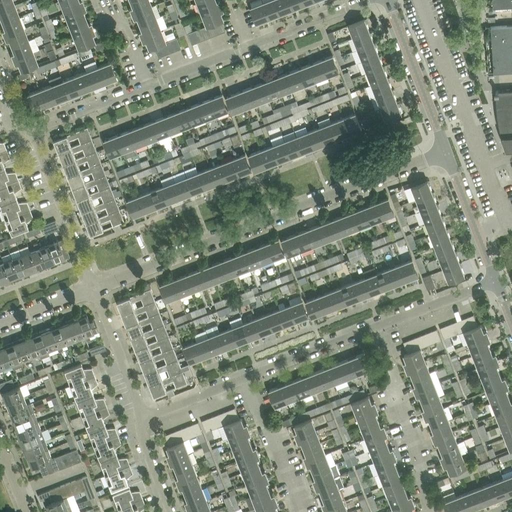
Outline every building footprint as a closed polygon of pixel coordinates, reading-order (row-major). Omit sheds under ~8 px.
[(0,0),(0,10),(12,6),(11,1),(13,0),(12,0),(0,0)] [(40,0),(38,1),(36,1),(39,9),(44,6),(41,0),(40,0)] [(78,0),(61,0),(60,1),(63,8),(65,7),(67,12),(84,5),(82,0),(79,1),(78,0)] [(133,7),(130,9),(132,14),(149,7),(147,2),(149,1),(148,0),(131,0),(130,1),(133,7)] [(180,0),(175,2),(178,9),(183,7),(180,0)] [(200,0),(197,2),(201,13),(220,6),(219,1),(216,2),(214,0),(200,0)] [(276,0),(269,0),(263,2),(269,18),(282,13),(276,0)] [(289,0),(276,0),(282,13),(293,9),(289,0)] [(302,0),(289,0),(293,9),(305,4),(302,0)] [(35,2),(31,4),(34,11),(39,9),(36,1),(35,2)] [(269,18),(263,2),(252,7),(258,22),(269,18)] [(68,16),(66,17),(69,24),(85,18),(83,11),(86,10),(84,5),(67,12),(68,16)] [(0,10),(0,16),(3,23),(19,17),(16,10),(14,11),(12,6),(0,10)] [(44,6),(39,9),(42,16),(43,15),(47,14),(44,6)] [(137,17),(139,24),(156,18),(151,6),(149,7),(132,14),(134,18),(137,17)] [(205,17),(203,18),(206,25),(207,25),(214,22),(220,20),(222,19),(219,12),(222,11),(220,6),(203,13),(205,17)] [(183,7),(178,9),(180,16),(186,14),(183,7)] [(39,9),(34,11),(37,18),(41,16),(42,16),(39,9)] [(5,30),(2,31),(4,36),(22,29),(20,24),(22,24),(19,17),(3,23),(5,30)] [(51,18),(45,20),(49,32),(55,29),(51,18)] [(85,18),(69,24),(72,31),(74,30),(76,35),(93,28),(91,23),(88,25),(85,18)] [(139,32),(141,37),(158,30),(160,29),(156,18),(139,24),(142,31),(139,32)] [(349,25),(354,37),(370,31),(365,18),(349,25)] [(220,20),(214,22),(218,34),(225,31),(220,20)] [(214,22),(207,25),(211,36),(218,34),(214,22)] [(511,24),(486,26),(487,42),(511,40),(511,24)] [(44,25),(39,27),(42,35),(47,32),(44,25)] [(207,25),(206,25),(200,28),(205,39),(211,36),(207,25)] [(76,35),(74,36),(78,48),(85,45),(95,41),(92,34),(95,33),(93,28),(76,35)] [(200,28),(194,30),(198,41),(205,39),(200,28)] [(22,29),(4,36),(6,41),(9,40),(12,47),(28,40),(26,33),(24,34),(22,29)] [(55,29),(49,32),(52,39),(58,37),(55,29)] [(158,30),(141,37),(143,42),(146,41),(149,48),(154,46),(160,44),(165,42),(162,34),(160,35),(158,30)] [(194,30),(192,31),(187,33),(191,44),(198,41),(194,30)] [(354,37),(359,49),(375,42),(370,31),(354,37)] [(47,32),(42,35),(45,42),(50,40),(47,32)] [(176,37),(171,39),(175,50),(181,48),(176,37)] [(171,39),(165,41),(169,53),(175,50),(171,39)] [(15,53),(12,55),(14,60),(31,53),(29,48),(31,47),(28,40),(12,47),(15,53)] [(511,40),(487,42),(488,57),(511,55),(511,40)] [(165,41),(165,42),(160,44),(164,55),(169,53),(165,41)] [(51,42),(44,44),(50,59),(56,57),(51,42)] [(359,49),(363,61),(379,54),(375,42),(359,49)] [(160,44),(154,46),(158,57),(164,55),(160,44)] [(62,46),(56,48),(59,56),(64,53),(62,46)] [(90,47),(83,49),(85,55),(92,52),(90,47)] [(31,53),(14,60),(15,64),(18,63),(21,70),(30,67),(37,64),(35,57),(33,58),(31,53)] [(73,53),(66,55),(68,61),(75,58),(73,53)] [(363,61),(368,72),(384,66),(379,54),(363,61)] [(59,58),(61,64),(68,61),(66,55),(59,58)] [(334,55),(322,60),(328,76),(340,71),(334,55)] [(511,55),(488,57),(489,72),(495,71),(511,70),(511,55)] [(322,60),(310,64),(316,80),(318,85),(329,80),(327,76),(328,76),(322,60)] [(50,62),(43,65),(45,70),(52,68),(50,62)] [(110,62),(99,67),(105,82),(116,78),(110,62)] [(310,64),(298,69),(304,85),(316,80),(310,64)] [(43,65),(36,68),(38,73),(45,70),(43,65)] [(368,72),(372,84),(388,78),(384,66),(368,72)] [(99,67),(87,71),(93,87),(105,82),(99,67)] [(298,69),(287,74),(293,89),(304,85),(298,69)] [(19,74),(21,79),(29,77),(26,71),(19,74)] [(87,71),(75,76),(81,92),(93,87),(87,71)] [(61,74),(48,79),(51,85),(57,101),(69,96),(63,81),(61,74)] [(287,74),(275,78),(281,94),(293,89),(287,74)] [(75,76),(63,81),(69,96),(81,92),(75,76)] [(275,78),(263,83),(269,99),(281,94),(275,78)] [(372,84),(377,96),(393,90),(388,78),(372,84)] [(263,83),(251,87),(258,103),(269,99),(263,83)] [(51,85),(40,90),(46,105),(57,101),(51,85)] [(345,85),(338,88),(340,94),(347,91),(345,85)] [(251,87),(239,92),(245,108),(258,103),(251,87)] [(511,89),(496,90),(496,93),(497,104),(511,103),(511,89)] [(46,105),(40,90),(27,95),(33,110),(46,105)] [(377,96),(382,107),(398,101),(393,90),(377,96)] [(245,108),(239,92),(227,97),(233,112),(245,108)] [(328,92),(322,94),(324,100),(331,97),(330,94),(328,92)] [(348,93),(341,96),(343,102),(350,99),(348,93)] [(223,94),(211,99),(218,114),(229,110),(223,94)] [(324,100),(322,94),(310,99),(312,104),(324,100)] [(211,99),(200,103),(206,119),(218,114),(211,99)] [(332,100),(325,102),(327,108),(334,105),(332,100)] [(398,101),(382,107),(386,119),(402,113),(398,101)] [(306,102),(298,105),(300,110),(308,107),(306,102)] [(325,102),(318,105),(320,109),(320,111),(327,108),(325,102)] [(200,103),(188,108),(194,123),(206,119),(200,103)] [(511,103),(497,104),(497,106),(499,123),(502,136),(507,149),(511,148),(511,103)] [(291,107),(294,113),(300,110),(298,105),(291,107)] [(310,112),(308,107),(300,110),(302,115),(310,112)] [(188,108),(176,112),(182,128),(194,123),(188,108)] [(282,110),(275,113),(277,118),(284,115),(282,110)] [(294,114),(289,116),(291,121),(297,119),(297,117),(302,115),(300,110),(294,113),(294,114)] [(176,112),(165,117),(171,133),(182,128),(176,112)] [(356,113),(344,118),(350,133),(362,129),(356,113)] [(165,117),(153,121),(159,137),(171,133),(165,117)] [(285,118),(278,120),(280,126),(287,123),(285,118)] [(344,118),(332,122),(338,138),(350,133),(344,118)] [(258,119),(251,122),(253,127),(260,124),(258,119)] [(280,126),(277,120),(270,123),(272,129),(280,126)] [(153,121),(141,126),(147,142),(159,137),(153,121)] [(332,122),(321,127),(327,143),(338,138),(332,122)] [(246,124),(239,127),(241,132),(248,129),(246,124)] [(235,125),(228,128),(230,133),(237,131),(235,125)] [(141,126),(129,131),(135,146),(147,142),(141,126)] [(55,140),(59,152),(72,147),(70,140),(79,137),(81,143),(93,139),(88,127),(55,140)] [(254,130),(256,135),(263,132),(261,127),(254,130)] [(321,127),(309,131),(315,147),(327,143),(321,127)] [(129,131),(118,135),(124,151),(126,156),(137,152),(135,146),(129,131)] [(219,131),(212,134),(214,140),(221,137),(219,131)] [(309,131),(297,136),(303,152),(315,147),(309,131)] [(249,132),(242,134),(244,140),(251,137),(249,132)] [(238,133),(226,138),(229,145),(233,143),(234,145),(242,142),(238,133)] [(212,134),(204,137),(206,143),(214,140),(212,134)] [(124,151),(117,135),(105,140),(111,156),(124,151)] [(297,136),(285,141),(292,156),(303,152),(297,136)] [(59,152),(64,164),(77,159),(74,152),(83,149),(86,155),(97,151),(93,139),(81,143),(81,144),(72,147),(59,152)] [(222,139),(215,142),(217,147),(224,145),(222,139)] [(200,140),(188,145),(190,150),(198,147),(198,146),(200,145),(202,144),(200,140)] [(285,141),(274,145),(280,161),(292,156),(285,141)] [(217,147),(215,142),(207,145),(209,150),(217,147)] [(274,145),(262,150),(268,166),(280,161),(274,145)] [(198,147),(190,150),(193,156),(202,152),(201,148),(198,147)] [(0,169),(5,168),(3,163),(10,158),(7,150),(0,152),(0,169)] [(172,150),(165,153),(167,158),(174,155),(172,150)] [(190,150),(183,153),(186,158),(193,156),(190,150)] [(268,166),(262,150),(250,155),(256,170),(268,166)] [(64,164),(68,175),(81,170),(79,164),(88,160),(90,167),(102,162),(97,151),(86,155),(86,156),(77,159),(64,164)] [(167,158),(165,153),(157,156),(159,161),(167,158)] [(246,154),(235,158),(241,174),(252,170),(246,154)] [(175,158),(168,161),(170,166),(177,163),(175,158)] [(235,158),(223,163),(229,179),(241,174),(235,158)] [(149,159),(141,161),(143,167),(151,164),(149,159)] [(143,167),(141,161),(134,164),(136,170),(143,167)] [(68,175),(73,187),(86,182),(84,176),(93,172),(95,179),(107,174),(102,162),(90,167),(91,167),(82,171),(81,170),(68,175)] [(223,163),(211,167),(217,183),(229,179),(223,163)] [(211,167),(199,172),(205,188),(217,183),(211,167)] [(0,187),(18,180),(15,172),(6,172),(5,168),(0,169),(0,187)] [(127,174),(125,168),(117,171),(119,177),(127,174)] [(199,172),(188,176),(194,192),(205,188),(199,172)] [(73,187),(78,199),(91,194),(88,187),(97,184),(100,190),(111,186),(107,174),(95,179),(86,182),(73,187)] [(134,180),(132,174),(120,179),(122,184),(134,180)] [(173,175),(161,179),(164,186),(170,202),(182,197),(176,181),(173,175)] [(188,176),(176,181),(182,197),(194,192),(188,176)] [(18,180),(0,187),(0,196),(3,203),(16,197),(14,192),(21,188),(18,180)] [(412,186),(417,198),(433,192),(428,180),(412,186)] [(78,199),(82,210),(95,205),(93,199),(102,196),(104,202),(116,197),(111,186),(100,190),(100,191),(91,194),(78,199)] [(164,186),(152,190),(158,206),(170,202),(164,186)] [(152,190),(140,195),(147,211),(158,206),(152,190)] [(417,198),(421,210),(437,204),(433,192),(417,198)] [(147,211),(140,195),(128,200),(135,215),(147,211)] [(3,203),(0,203),(0,206),(1,210),(5,209),(9,218),(30,210),(27,202),(18,202),(16,197),(3,203)] [(82,210),(87,222),(100,217),(97,211),(106,207),(109,214),(120,209),(116,197),(104,202),(95,206),(95,205),(82,210)] [(389,198),(377,202),(383,218),(395,213),(389,198)] [(377,202),(365,207),(371,223),(383,218),(377,202)] [(421,210),(426,222),(442,216),(437,204),(421,210)] [(365,207),(353,211),(359,227),(371,223),(365,207)] [(100,217),(87,222),(91,234),(105,229),(102,223),(111,219),(113,226),(121,223),(125,221),(120,209),(109,214),(100,218),(100,217)] [(398,211),(400,218),(406,216),(403,209),(398,211)] [(12,227),(8,228),(11,234),(19,231),(28,228),(26,222),(33,218),(30,210),(9,218),(12,227)] [(353,211),(342,216),(348,232),(359,227),(353,211)] [(342,216),(330,221),(336,236),(348,232),(342,216)] [(406,216),(400,218),(403,226),(409,224),(406,216)] [(426,222),(431,233),(446,227),(442,216),(426,222)] [(55,220),(43,225),(41,225),(44,232),(58,226),(55,220)] [(330,221),(318,225),(324,241),(336,236),(330,221)] [(121,223),(113,226),(116,231),(123,228),(121,223)] [(318,225),(306,230),(313,246),(324,241),(318,225)] [(431,233),(435,245),(451,239),(446,227),(431,233)] [(306,230),(295,234),(301,250),(313,246),(306,230)] [(401,230),(394,233),(396,238),(403,235),(401,230)] [(407,235),(409,242),(415,240),(412,233),(407,235)] [(301,250),(295,234),(283,239),(289,255),(301,250)] [(63,238),(48,244),(56,262),(65,259),(65,258),(70,256),(63,238)] [(279,238),(267,243),(273,259),(285,254),(279,238)] [(435,245),(440,257),(456,251),(451,239),(435,245)] [(415,240),(409,242),(412,249),(418,247),(415,240)] [(35,249),(30,251),(37,269),(37,270),(40,268),(46,265),(39,247),(37,243),(33,244),(35,249)] [(267,243),(255,247),(262,263),(273,259),(267,243)] [(48,244),(39,247),(46,265),(47,266),(56,262),(48,244)] [(389,244),(381,247),(383,252),(391,249),(389,244)] [(255,247),(244,252),(250,268),(262,263),(255,247)] [(362,247),(355,249),(357,255),(364,252),(363,251),(362,247)] [(355,249),(348,252),(349,256),(350,257),(357,255),(355,249)] [(30,251),(21,254),(28,273),(31,272),(31,271),(37,269),(30,251)] [(440,257),(444,269),(460,263),(456,251),(440,257)] [(244,252),(232,257),(238,272),(250,268),(244,252)] [(364,252),(357,255),(359,260),(366,257),(364,253),(364,252)] [(21,254),(12,258),(19,276),(19,277),(28,273),(21,254)] [(357,255),(350,257),(350,259),(352,263),(359,260),(357,255)] [(416,258),(419,265),(424,263),(422,256),(416,258)] [(232,257),(220,261),(226,277),(238,272),(232,257)] [(12,258),(3,262),(10,281),(13,280),(12,278),(19,276),(12,258)] [(0,281),(1,284),(10,281),(3,262),(2,259),(0,259),(0,281)] [(413,259),(401,264),(407,279),(419,275),(413,259)] [(220,261),(209,266),(215,282),(226,277),(220,261)] [(341,262),(334,265),(336,271),(343,268),(341,262)] [(424,263),(419,265),(421,273),(427,271),(424,263)] [(460,263),(444,269),(449,281),(465,275),(460,263)] [(401,264),(389,268),(395,284),(407,279),(401,264)] [(334,265),(327,268),(329,273),(336,271),(334,265)] [(209,266),(197,270),(203,286),(215,282),(209,266)] [(389,268),(377,273),(384,289),(395,284),(389,268)] [(197,270),(185,275),(191,291),(203,286),(197,270)] [(317,272),(311,274),(313,280),(319,277),(317,272)] [(377,273),(366,277),(372,293),(384,289),(377,273)] [(288,274),(280,277),(282,282),(290,279),(288,274)] [(423,277),(428,289),(436,286),(431,274),(423,277)] [(185,275),(173,280),(180,295),(191,291),(185,275)] [(306,276),(298,279),(300,284),(301,284),(308,281),(306,276)] [(280,277),(269,281),(271,286),(282,282),(280,277)] [(366,277),(354,282),(360,298),(372,293),(366,277)] [(180,295),(173,280),(161,284),(168,300),(180,295)] [(288,283),(281,286),(284,293),(291,290),(291,292),(299,289),(296,281),(288,283)] [(354,282),(342,287),(348,302),(360,298),(354,282)] [(149,283),(139,286),(142,292),(151,288),(149,283)] [(253,290),(246,292),(248,297),(255,295),(254,293),(259,291),(257,286),(252,288),(253,290)] [(279,287),(272,289),(274,295),(281,292),(279,287)] [(342,287),(330,291),(337,307),(348,302),(342,287)] [(142,292),(118,301),(122,314),(135,308),(133,302),(142,298),(144,305),(156,300),(151,288),(142,292)] [(274,295),(272,289),(264,292),(267,298),(274,295)] [(330,291),(319,296),(325,311),(337,307),(330,291)] [(248,297),(250,303),(257,300),(255,296),(255,295),(248,297)] [(325,311),(319,296),(307,300),(313,316),(325,311)] [(248,297),(241,300),(243,305),(250,303),(248,297)] [(135,308),(122,314),(127,325),(140,320),(137,313),(146,310),(149,317),(160,312),(156,300),(144,305),(135,308)] [(303,300),(291,304),(297,320),(309,315),(303,300)] [(291,304),(279,309),(286,325),(297,320),(291,304)] [(232,305),(225,308),(227,313),(234,310),(232,305)] [(205,306),(198,309),(200,314),(208,311),(205,306)] [(225,308),(218,311),(220,316),(227,313),(225,308)] [(198,309),(191,311),(193,317),(200,314),(198,309)] [(279,309),(268,313),(274,329),(286,325),(279,309)] [(140,320),(127,325),(132,337),(145,332),(144,332),(142,325),(151,322),(153,328),(165,324),(160,312),(149,317),(140,320)] [(268,313),(256,318),(262,334),(274,329),(268,313)] [(83,315),(77,317),(78,318),(85,336),(86,340),(91,339),(89,334),(94,332),(99,330),(94,318),(89,320),(87,315),(86,315),(86,314),(83,315)] [(473,328),(478,325),(474,314),(468,316),(473,328)] [(182,315),(174,318),(176,324),(184,321),(182,315)] [(463,318),(467,330),(473,328),(468,316),(463,318)] [(74,318),(68,321),(68,322),(69,322),(75,339),(83,336),(84,336),(85,336),(78,318),(77,317),(74,318)] [(241,317),(230,321),(232,327),(239,343),(250,338),(244,323),(241,317)] [(256,318),(244,323),(250,338),(262,334),(256,318)] [(461,332),(465,331),(467,330),(463,318),(457,321),(461,332)] [(68,321),(59,324),(66,343),(75,339),(69,322),(68,322),(68,321)] [(456,334),(461,332),(457,321),(451,323),(456,334)] [(187,329),(185,323),(177,326),(180,332),(187,329)] [(450,336),(456,334),(451,323),(446,325),(450,336)] [(59,324),(50,328),(57,346),(59,351),(63,349),(61,345),(66,343),(59,324)] [(145,332),(132,337),(136,349),(149,344),(147,337),(155,333),(158,340),(170,336),(165,324),(153,328),(145,332)] [(461,332),(459,333),(464,345),(469,343),(489,335),(487,330),(484,332),(481,324),(478,325),(473,328),(467,330),(465,331),(464,331),(461,332)] [(440,327),(445,339),(450,337),(450,336),(446,325),(440,327)] [(232,327),(221,332),(227,348),(239,343),(232,327)] [(50,328),(41,331),(48,350),(57,346),(50,328)] [(437,342),(442,340),(437,328),(432,330),(436,342),(437,342)] [(426,333),(431,344),(436,342),(432,330),(426,333)] [(38,333),(31,335),(32,336),(32,337),(39,354),(41,358),(49,355),(48,350),(41,331),(38,333)] [(221,332),(209,336),(215,352),(227,348),(221,332)] [(420,335),(425,346),(431,344),(426,333),(420,335)] [(28,336),(22,339),(23,340),(30,357),(39,354),(31,335),(28,336)] [(419,349),(421,348),(425,346),(420,335),(415,337),(419,349)] [(469,343),(474,355),(491,348),(488,341),(491,340),(489,335),(469,343)] [(149,344),(136,349),(141,360),(154,355),(151,348),(160,345),(163,352),(174,347),(170,336),(158,340),(149,344)] [(209,336),(197,341),(203,357),(215,352),(209,336)] [(415,337),(409,339),(414,351),(419,349),(415,337)] [(445,339),(447,346),(448,346),(453,344),(450,337),(445,339)] [(19,340),(13,342),(14,343),(14,344),(21,361),(30,357),(23,340),(22,339),(19,340)] [(404,341),(408,353),(414,351),(409,339),(404,341)] [(203,357),(197,341),(185,346),(191,361),(203,357)] [(10,343),(4,346),(4,347),(5,347),(11,364),(13,369),(22,365),(21,361),(14,344),(14,343),(13,342),(10,343)] [(104,343),(89,348),(92,355),(93,354),(106,349),(104,344),(104,343)] [(1,347),(0,347),(0,361),(2,368),(11,364),(5,347),(4,347),(4,346),(1,347)] [(154,355),(141,360),(145,372),(158,367),(156,360),(165,357),(167,363),(179,359),(174,347),(163,352),(154,355)] [(408,361),(405,362),(407,367),(424,361),(422,356),(424,355),(421,348),(419,349),(414,351),(408,353),(405,354),(408,361)] [(474,355),(479,366),(481,366),(498,359),(496,354),(493,355),(491,348),(474,355)] [(447,352),(442,354),(446,366),(451,364),(447,352)] [(364,353),(352,358),(358,373),(370,368),(364,353)] [(352,358),(341,362),(347,378),(358,373),(352,358)] [(158,367),(145,372),(150,384),(163,379),(160,372),(167,369),(170,376),(190,368),(189,364),(182,367),(179,359),(167,363),(158,367)] [(482,370),(481,371),(481,373),(483,378),(485,377),(500,372),(497,365),(500,364),(498,359),(481,366),(482,370)] [(459,360),(454,362),(457,370),(462,368),(459,360)] [(424,361),(407,367),(408,372),(411,371),(414,378),(430,372),(428,365),(426,365),(424,361)] [(341,362),(329,367),(335,382),(347,378),(341,362)] [(81,363),(64,370),(66,376),(69,375),(70,374),(74,383),(95,375),(92,367),(83,368),(81,363)] [(451,364),(446,366),(449,373),(454,371),(451,364)] [(329,367),(317,371),(323,387),(335,382),(329,367)] [(163,379),(150,384),(155,396),(167,391),(168,391),(165,384),(174,380),(177,387),(188,383),(183,371),(191,368),(190,368),(170,376),(163,379)] [(317,371),(305,376),(311,391),(323,387),(317,371)] [(417,385),(414,386),(416,391),(433,384),(431,379),(433,378),(430,372),(414,378),(417,385)] [(485,377),(483,378),(486,385),(488,384),(490,389),(507,382),(505,377),(502,378),(500,372),(485,377)] [(48,375),(43,377),(46,386),(51,384),(48,375)] [(95,375),(74,383),(77,393),(74,395),(76,400),(93,393),(91,388),(98,383),(95,375)] [(305,376),(294,380),(300,396),(302,403),(314,398),(311,391),(305,376)] [(466,377),(460,379),(461,379),(463,386),(468,384),(466,377)] [(0,390),(10,387),(7,380),(0,383),(0,390)] [(294,380),(282,385),(288,401),(300,396),(294,380)] [(433,384),(416,391),(418,396),(420,395),(423,401),(440,395),(445,393),(440,382),(433,384)] [(492,394),(490,395),(492,402),(509,395),(506,388),(509,387),(507,382),(490,389),(492,394)] [(468,384),(463,386),(466,393),(471,391),(468,384)] [(282,385),(270,390),(276,405),(288,401),(282,385)] [(10,390),(1,393),(5,403),(23,395),(20,386),(10,390)] [(93,393),(76,400),(78,406),(82,404),(85,413),(106,405),(103,397),(95,398),(93,393)] [(7,405),(9,412),(27,405),(23,395),(5,403),(6,405),(7,405)] [(426,408),(423,409),(425,414),(442,408),(440,403),(442,402),(440,395),(423,401),(426,408)] [(492,402),(497,413),(499,412),(511,407),(511,401),(511,402),(509,395),(492,402)] [(360,399),(353,402),(358,414),(376,407),(375,402),(372,403),(369,396),(360,399)] [(8,412),(12,421),(35,412),(31,403),(27,405),(9,412),(8,412)] [(106,405),(85,413),(89,423),(85,424),(87,430),(104,423),(102,418),(109,413),(106,405)] [(235,407),(229,410),(233,421),(240,418),(235,407)] [(317,407),(306,411),(308,416),(319,412),(317,407)] [(339,407),(334,409),(334,410),(337,417),(342,415),(339,407)] [(376,407),(358,414),(362,426),(378,420),(376,413),(378,412),(376,407)] [(501,417),(499,418),(500,420),(502,425),(504,424),(511,420),(511,407),(499,412),(501,417)] [(442,408),(425,414),(427,419),(430,418),(432,425),(449,419),(446,412),(444,412),(442,408)] [(229,410),(223,412),(228,423),(233,421),(229,410)] [(306,411),(294,416),(296,421),(308,416),(306,411)] [(331,411),(325,413),(330,425),(336,423),(331,411)] [(35,412),(12,421),(15,430),(38,422),(35,412)] [(223,412),(218,414),(222,425),(225,424),(225,425),(228,423),(223,412)] [(218,414),(212,416),(217,427),(222,425),(218,414)] [(212,416),(207,418),(211,430),(217,427),(212,416)] [(294,416),(282,421),(284,426),(286,425),(291,423),(296,421),(294,416)] [(207,418),(202,420),(206,432),(211,430),(210,430),(211,430),(207,418)] [(225,425),(229,437),(249,429),(247,424),(244,425),(241,418),(240,418),(233,421),(228,423),(225,425)] [(295,433),(297,438),(316,430),(312,418),(295,425),(298,432),(295,433)] [(435,431),(432,433),(434,438),(451,431),(449,426),(451,425),(449,419),(432,425),(435,431)] [(378,420),(362,426),(366,437),(367,438),(386,430),(384,425),(381,426),(378,420)] [(504,424),(502,425),(503,430),(504,432),(506,431),(508,436),(511,434),(511,420),(504,424)] [(198,422),(193,424),(197,435),(198,435),(203,433),(199,421),(198,422)] [(15,430),(19,440),(41,431),(41,430),(38,422),(15,430)] [(104,423),(87,430),(90,435),(93,434),(97,443),(118,435),(115,427),(106,428),(104,423)] [(193,424),(187,426),(192,437),(197,435),(193,424)] [(346,425),(340,427),(343,433),(349,431),(346,425)] [(187,426),(182,428),(186,440),(192,437),(187,426)] [(337,427),(332,429),(335,436),(340,434),(338,428),(337,427)] [(181,442),(184,441),(186,440),(182,428),(176,430),(181,442)] [(229,437),(234,448),(250,442),(248,435),(250,434),(249,429),(229,437)] [(176,430),(170,433),(175,444),(181,442),(176,430)] [(302,442),(305,448),(321,442),(316,430),(297,438),(299,443),(302,442)] [(366,438),(361,440),(365,452),(371,450),(387,443),(385,436),(388,435),(386,430),(367,438),(366,438)] [(19,440),(23,449),(45,440),(41,431),(19,440)] [(349,431),(343,433),(346,440),(351,438),(349,431)] [(451,431),(434,438),(436,442),(439,441),(441,448),(458,442),(455,435),(453,436),(451,431)] [(165,435),(169,446),(175,444),(170,433),(165,435)] [(203,433),(198,435),(201,442),(206,440),(203,433)] [(340,434),(335,436),(338,444),(343,441),(340,434)] [(118,435),(97,443),(101,453),(97,454),(99,460),(116,453),(114,448),(121,443),(118,435)] [(23,449),(26,458),(48,449),(45,440),(23,449)] [(167,455),(169,460),(188,453),(184,441),(181,442),(175,444),(169,446),(168,447),(170,454),(167,455)] [(234,448),(239,460),(258,453),(256,448),(253,449),(250,442),(234,448)] [(304,456),(306,461),(326,454),(321,442),(305,448),(307,455),(304,456)] [(441,456),(443,461),(462,454),(458,442),(441,448),(444,455),(441,456)] [(387,443),(371,449),(374,456),(376,455),(378,460),(395,454),(393,449),(390,450),(387,443)] [(482,443),(476,445),(479,453),(482,460),(488,458),(482,443)] [(218,447),(213,449),(215,456),(221,453),(218,447)] [(493,447),(488,449),(491,457),(496,455),(493,447)] [(76,448),(71,451),(75,462),(81,460),(76,448)] [(32,474),(41,470),(38,464),(44,462),(49,460),(49,459),(52,458),(48,449),(26,458),(32,474)] [(71,451),(65,453),(70,464),(75,462),(71,451)] [(65,453),(60,455),(65,467),(70,464),(65,453)] [(116,453),(99,460),(101,465),(105,464),(108,473),(130,465),(126,457),(118,458),(116,453)] [(174,464),(177,471),(193,464),(188,453),(169,460),(171,465),(174,464)] [(221,453),(215,456),(218,463),(224,461),(221,453)] [(239,460),(243,472),(259,465),(257,458),(260,457),(258,453),(239,460)] [(508,453),(500,456),(503,461),(510,459),(508,453)] [(311,465),(314,472),(330,465),(326,454),(306,461),(308,466),(311,465)] [(378,460),(376,461),(380,473),(397,467),(394,460),(397,459),(395,454),(378,460)] [(462,454),(443,461),(445,466),(448,465),(451,472),(467,466),(462,454)] [(60,455),(54,457),(59,469),(65,467),(60,455)] [(52,458),(49,459),(54,471),(59,469),(54,457),(52,458)] [(49,460),(44,462),(48,473),(54,471),(49,459),(49,460)] [(491,460),(484,463),(486,468),(493,465),(491,460)] [(38,464),(41,470),(43,475),(48,473),(44,462),(38,464)] [(317,479),(313,480),(315,485),(335,477),(340,475),(341,475),(337,463),(330,465),(314,472),(317,479)] [(484,463),(477,465),(479,471),(486,468),(484,463)] [(177,479),(178,484),(198,476),(193,464),(177,471),(180,478),(177,479)] [(130,465),(108,473),(112,483),(108,484),(111,490),(128,483),(126,478),(133,472),(130,465)] [(243,472),(248,483),(267,476),(265,471),(262,472),(259,465),(243,472)] [(397,467),(380,473),(385,485),(404,477),(402,472),(399,473),(397,467)] [(227,470),(222,472),(224,479),(230,477),(227,470)] [(511,474),(503,478),(509,494),(511,492),(511,474)] [(81,477),(86,489),(91,487),(87,475),(81,477)] [(335,477),(315,485),(317,490),(320,488),(323,495),(339,489),(345,487),(340,475),(335,477)] [(183,487),(186,494),(202,488),(198,476),(178,484),(180,489),(183,487)] [(248,483),(252,495),(268,489),(266,482),(269,481),(267,476),(248,483)] [(81,477),(76,480),(80,491),(84,490),(86,489),(81,477)] [(230,477),(224,479),(227,486),(233,484),(230,477)] [(404,477),(385,485),(390,496),(406,490),(403,483),(406,482),(404,477)] [(503,478),(491,483),(498,499),(509,494),(503,478)] [(76,480),(70,482),(75,493),(80,491),(76,480)] [(70,482),(65,484),(69,496),(75,493),(70,482)] [(491,483),(480,488),(486,503),(498,499),(491,483)] [(65,484),(59,486),(64,498),(67,497),(69,496),(65,484)] [(59,486),(54,488),(58,500),(64,498),(64,499),(64,498),(59,486)] [(119,489),(112,492),(114,498),(118,497),(121,506),(142,498),(139,490),(131,491),(129,486),(119,489)] [(86,489),(84,490),(88,499),(90,499),(95,497),(91,487),(86,489)] [(54,488),(48,490),(53,502),(58,500),(54,488)] [(185,502),(187,507),(207,500),(202,488),(186,494),(189,501),(185,502)] [(480,488),(468,492),(474,508),(486,503),(480,488)] [(252,495),(257,507),(276,499),(274,495),(271,496),(268,489),(252,495)] [(323,503),(325,508),(344,501),(339,489),(323,495),(326,502),(323,503)] [(42,499),(47,511),(55,511),(67,508),(67,507),(70,506),(67,497),(64,498),(64,499),(64,498),(58,500),(53,502),(48,490),(38,494),(40,500),(42,499)] [(406,490),(390,496),(394,508),(413,501),(411,496),(408,497),(406,490)] [(454,492),(443,496),(445,501),(444,501),(445,502),(448,511),(462,511),(456,497),(454,492)] [(468,492),(456,497),(462,511),(463,511),(474,508),(468,492)] [(231,496),(230,496),(232,503),(238,501),(235,494),(231,496)] [(368,497),(370,504),(376,502),(373,495),(368,497)] [(228,497),(224,498),(225,498),(227,505),(232,503),(230,496),(228,497)] [(95,497),(90,499),(92,505),(98,503),(95,497)] [(142,498),(121,506),(123,511),(139,511),(146,506),(142,498)] [(360,500),(363,507),(368,505),(366,498),(360,500)] [(257,507),(258,511),(277,511),(275,505),(278,504),(276,499),(257,507)] [(192,511),(209,511),(211,511),(207,500),(187,507),(189,511),(192,511)] [(238,501),(232,503),(235,510),(236,510),(241,508),(238,501)] [(328,511),(330,511),(329,511),(348,511),(344,501),(325,508),(326,511),(328,511)] [(413,501),(394,508),(395,511),(414,511),(412,507),(415,505),(413,501)] [(376,502),(370,504),(373,511),(379,509),(376,502)] [(232,503),(227,505),(229,511),(230,511),(234,511),(235,510),(232,503)]
